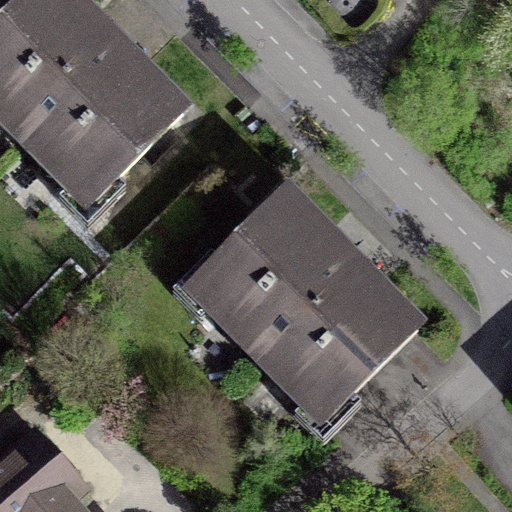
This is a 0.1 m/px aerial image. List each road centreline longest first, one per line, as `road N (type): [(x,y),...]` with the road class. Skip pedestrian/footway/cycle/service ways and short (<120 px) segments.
road 1 (residential): [(341,100),(511,301)]
road 2 (residential): [(349,511),(511,369)]
road 3 (residential): [(238,0),(341,100)]
road 4 (residential): [(430,0),(341,100)]
